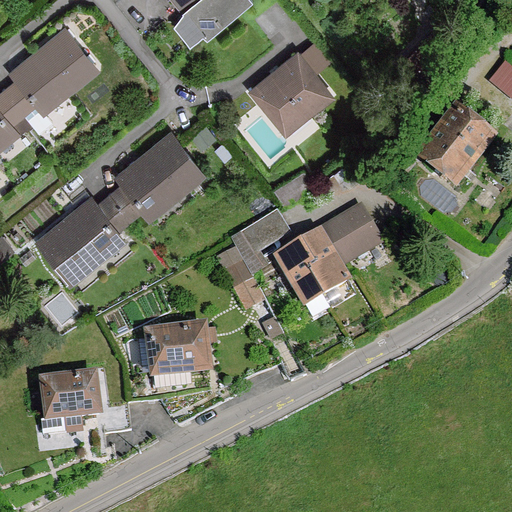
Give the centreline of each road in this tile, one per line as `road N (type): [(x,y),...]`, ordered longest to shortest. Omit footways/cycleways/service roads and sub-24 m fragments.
road 1 (residential): [(511,260),(400,341),(67,511)]
road 2 (residential): [(181,97),(102,0)]
